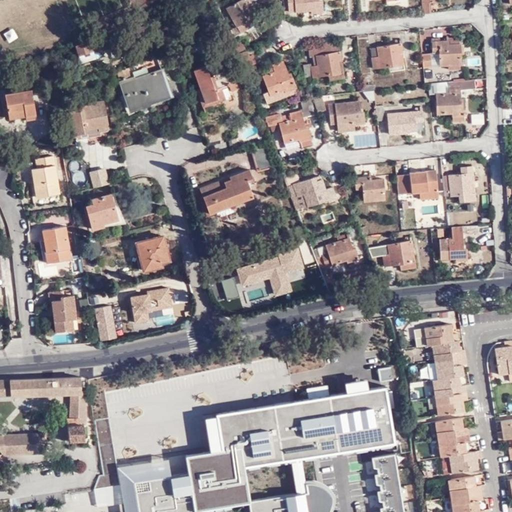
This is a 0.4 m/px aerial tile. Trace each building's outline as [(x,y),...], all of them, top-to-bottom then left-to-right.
[(248,0),(239,0),(238,1),(226,8),(237,27),(254,16),(248,6),(251,4),(248,0)] [(311,12),(323,11),(321,0),(319,0),(318,0),(288,0),(289,11),(311,9),(311,12)] [(284,15),(283,1),(275,1),(277,15),(284,15)] [(430,12),(430,2),(422,3),(423,13),(430,12)] [(257,15),(254,16),(237,27),(240,33),(261,20),(257,15)] [(13,25),(3,31),(8,40),(18,34),(13,25)] [(79,55),(81,63),(96,59),(93,50),(102,48),(98,37),(90,40),(89,38),(74,43),(78,55),(79,55)] [(440,52),(441,60),(441,66),(454,65),(454,68),(461,68),(461,56),(461,44),(448,44),(447,41),(446,41),(446,37),(434,37),(434,41),(433,41),(434,52),(435,53),(440,52)] [(313,56),(314,66),(318,65),(316,56),(339,51),(338,42),(322,44),(322,45),(310,47),(310,48),(309,49),(310,57),(313,56)] [(378,56),(372,57),(374,68),(388,66),(388,67),(400,65),(398,52),(402,52),(401,43),(377,46),(378,56)] [(341,60),(339,51),(316,56),(318,65),(314,66),(312,66),(312,63),(303,64),(305,77),(316,76),(328,74),(329,75),(330,80),(345,78),(344,72),(339,72),(337,60),(341,60)] [(238,55),(241,61),(250,57),(248,52),(238,55)] [(430,54),(421,55),(422,68),(431,67),(430,54)] [(250,57),(241,61),(247,77),(257,74),(253,65),(257,64),(253,56),(250,57)] [(274,72),(266,75),(263,77),(270,95),(284,89),(285,91),(296,87),(292,76),(288,77),(282,61),(272,65),(273,66),(274,72)] [(206,65),(194,70),(200,89),(197,90),(202,106),(221,100),(219,92),(229,89),(231,92),(238,89),(233,75),(226,78),(223,72),(210,76),(206,65)] [(264,70),(266,75),(274,72),(273,66),(264,70)] [(116,70),(120,81),(130,78),(126,68),(116,70)] [(130,78),(120,81),(129,108),(167,95),(162,82),(166,80),(162,70),(131,80),(130,78)] [(475,88),(474,79),(459,81),(460,90),(475,88)] [(460,90),(459,81),(448,82),(449,92),(437,93),(438,113),(452,112),(452,115),(465,114),(464,103),(460,103),(460,99),(460,90)] [(430,94),(437,93),(449,92),(448,82),(429,84),(430,94)] [(31,90),(5,95),(9,119),(24,116),(25,120),(36,118),(31,90)] [(325,110),(321,96),(313,97),(317,112),(325,110)] [(302,110),(283,114),(285,121),(281,123),(286,141),(301,138),(303,146),(314,143),(310,126),(308,127),(305,116),(315,113),(310,97),(300,101),(302,110)] [(98,126),(99,129),(109,127),(104,100),(78,104),(79,109),(71,110),(73,126),(70,126),(69,127),(69,128),(68,129),(68,130),(68,131),(68,132),(68,133),(69,133),(69,134),(70,135),(71,135),(77,135),(77,132),(88,131),(88,128),(98,126)] [(329,105),(331,125),(337,124),(338,132),(355,130),(354,125),(364,124),(363,111),(360,112),(359,101),(329,105)] [(384,106),(376,106),(377,121),(385,120),(384,106)] [(422,110),(388,113),(390,134),(406,132),(406,130),(424,128),(422,110)] [(484,120),(484,111),(471,112),(471,121),(484,120)] [(270,125),(281,123),(285,121),(283,114),(268,119),(270,125)] [(99,132),(99,129),(98,126),(88,128),(88,131),(77,132),(77,135),(78,139),(100,135),(99,132)] [(355,146),(380,144),(379,132),(355,134),(355,146)] [(266,147),(251,151),(257,172),(272,167),(266,147)] [(59,192),(53,155),(35,159),(37,167),(32,168),(36,196),(59,192)] [(106,165),(89,168),(92,185),(109,183),(106,165)] [(462,174),(443,175),(445,196),(459,194),(459,196),(471,195),(470,182),(474,181),(472,166),(461,167),(462,174)] [(409,174),(396,175),(398,194),(419,191),(419,199),(438,197),(436,169),(409,172),(409,174)] [(249,170),(200,189),(203,197),(209,215),(232,206),(231,204),(252,196),(246,181),(253,178),(249,170)] [(300,183),(297,175),(285,179),(295,204),(300,202),(301,203),(314,197),(317,203),(327,200),(328,203),(337,199),(333,187),(325,189),(320,175),(300,183)] [(371,177),(355,178),(356,190),(362,189),(363,202),(385,200),(384,191),(383,179),(371,180),(371,177)] [(111,194),(92,199),(93,203),(85,205),(91,228),(102,226),(101,222),(117,218),(111,194)] [(64,224),(42,228),(43,240),(42,240),(46,261),(69,257),(64,224)] [(366,226),(359,228),(362,236),(369,233),(366,226)] [(477,227),(451,229),(452,241),(439,242),(440,261),(455,260),(455,262),(466,262),(466,251),(463,251),(462,236),(478,235),(477,227)] [(33,240),(42,240),(41,228),(33,229),(33,240)] [(162,235),(135,241),(142,269),(160,265),(160,261),(168,259),(162,235)] [(348,237),(326,246),(329,254),(323,256),(326,266),(347,259),(346,256),(357,252),(355,247),(352,248),(348,237)] [(411,241),(388,244),(389,254),(382,255),(384,263),(384,266),(398,264),(398,265),(400,265),(401,270),(415,268),(414,262),(411,263),(409,250),(412,250),(411,241)] [(287,269),(304,264),(299,245),(235,262),(241,284),(269,276),(274,291),(292,287),(287,269)] [(220,278),(227,298),(240,293),(233,274),(220,278)] [(247,299),(269,295),(267,285),(245,290),(247,299)] [(171,305),(172,305),(170,286),(129,290),(132,320),(157,317),(158,324),(173,322),(171,305)] [(60,290),(49,292),(50,300),(52,300),(56,329),(72,327),(71,317),(75,317),(72,293),(60,294),(60,290)] [(110,305),(95,308),(97,326),(95,326),(95,329),(99,329),(100,340),(115,337),(111,313),(114,313),(114,309),(110,309),(110,305)] [(147,320),(137,321),(139,329),(148,327),(147,320)] [(427,344),(432,343),(459,339),(458,331),(453,332),(452,323),(425,327),(427,344)] [(459,339),(432,343),(435,360),(466,355),(465,348),(460,349),(460,346),(459,339)] [(511,339),(505,341),(505,346),(496,348),(499,373),(509,372),(511,371),(511,339)] [(466,355),(435,360),(435,362),(428,363),(430,379),(432,378),(438,378),(459,375),(463,374),(462,367),(462,363),(467,362),(466,355)] [(368,380),(392,375),(391,366),(366,371),(368,380)] [(438,378),(432,378),(435,396),(466,391),(465,384),(460,385),(459,375),(438,378)] [(2,435),(0,433),(0,395),(71,392),(72,418),(69,418),(70,441),(89,441),(89,438),(86,438),(86,424),(88,424),(87,391),(82,391),(81,377),(79,377),(79,376),(61,376),(61,378),(0,380),(0,451),(2,454),(18,453),(18,452),(33,452),(48,449),(47,433),(5,435),(2,435)] [(222,450),(187,456),(189,472),(135,480),(140,511),(197,511),(247,504),(248,511),(332,511),(334,510),(335,506),(336,502),(336,495),(333,491),(330,487),(326,484),(322,482),(318,480),(316,462),(394,454),(398,449),(386,388),(216,415),(222,450)] [(466,391),(435,396),(438,414),(460,410),(464,410),(463,400),(467,399),(466,391)] [(461,417),(435,421),(437,438),(469,434),(468,426),(463,426),(461,417)] [(511,418),(501,420),(502,427),(502,430),(498,431),(499,439),(511,437),(511,418)] [(470,441),(469,434),(437,438),(439,455),(449,454),(466,451),(465,442),(470,441)] [(480,449),(466,451),(449,454),(452,472),(478,468),(477,461),(477,457),(481,456),(480,449)] [(474,476),(448,480),(450,497),(481,492),(480,485),(476,485),(474,476)] [(483,499),(481,492),(450,497),(452,511),(464,511),(479,510),(478,500),(483,499)]
